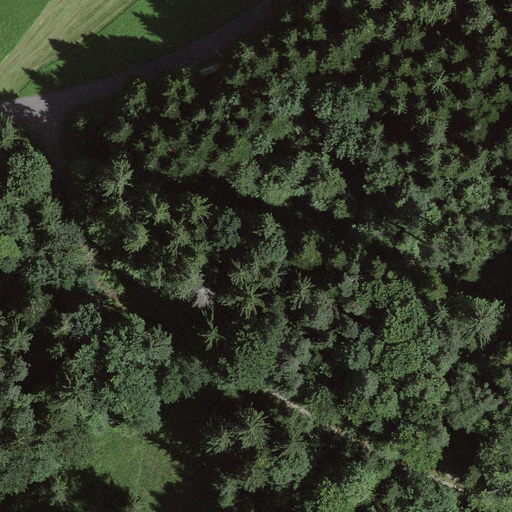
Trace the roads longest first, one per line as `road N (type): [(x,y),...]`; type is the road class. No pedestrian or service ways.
road 1 (track): [(41,102),(59,157),(111,252),(171,317),(282,393),(511,505)]
road 2 (unclassified): [(0,110),(157,70),(280,0)]
